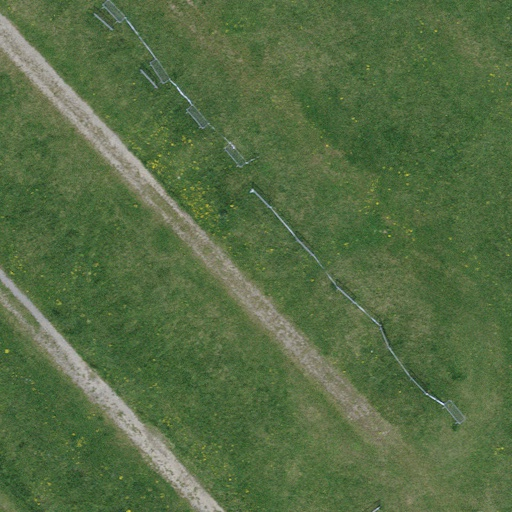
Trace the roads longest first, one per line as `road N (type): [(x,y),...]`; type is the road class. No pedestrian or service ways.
road 1 (track): [(0,18),(481,506)]
road 2 (track): [(0,280),(224,511)]
